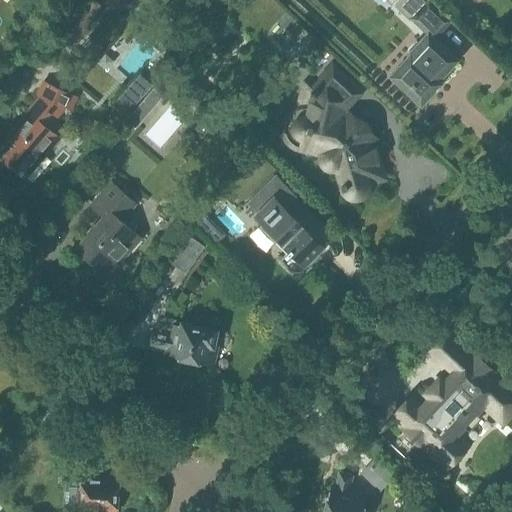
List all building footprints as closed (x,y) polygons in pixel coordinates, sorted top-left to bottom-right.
[(87,0),(84,5),(74,0),(73,0),(61,23),(85,36),(101,7),(89,0),(87,0)] [(267,0),(261,0),(253,9),(265,20),(315,67),(326,55),(267,0)] [(409,55),(390,76),(422,105),(442,83),(440,80),(458,60),(435,39),(452,21),(432,3),(428,0),(427,0),(426,2),(423,0),(408,0),(432,22),(424,31),(427,33),(418,43),(416,41),(408,50),(410,52),(408,54),(409,55)] [(360,91),(336,68),(314,91),(304,81),(302,83),(313,93),(313,94),(311,93),(310,98),(312,99),(308,117),(306,117),(303,117),(301,118),(299,118),(298,120),(296,121),(295,123),(294,125),(294,128),(294,129),(295,131),(296,133),(297,135),(298,136),(299,137),(300,138),(302,138),(300,147),(322,152),(321,155),(321,156),(321,159),(322,162),(322,163),(323,165),(325,166),(326,167),(328,168),(332,169),(334,169),(336,169),(338,168),(343,183),(342,184),(343,189),(344,188),(345,191),(347,193),(350,196),(352,196),(354,197),(356,197),(358,197),(360,197),(362,196),(363,195),(366,193),(367,191),(368,189),(368,187),(368,185),(368,183),(368,182),(383,177),(372,141),(374,139),(347,115),(345,117),(341,115),(344,108),(360,91)] [(4,139),(7,142),(0,149),(0,156),(25,179),(47,154),(60,137),(50,128),(66,109),(71,112),(78,97),(44,81),(37,96),(38,98),(23,115),(23,116),(4,139)] [(282,206),(291,197),(274,179),(250,202),(258,210),(256,212),(260,215),(259,216),(265,222),(260,226),(275,242),(280,237),(291,248),(285,253),(286,254),(280,261),(290,270),(291,271),(292,272),(294,273),(296,273),(297,273),(299,273),(301,273),(302,272),(304,271),(320,255),(315,251),(321,246),(282,206)] [(91,205),(104,217),(76,249),(107,276),(141,237),(123,221),(138,204),(112,181),(91,205)] [(184,233),(166,260),(186,274),(205,247),(184,233)] [(164,353),(178,356),(214,364),(218,347),(215,346),(218,329),(180,321),(179,325),(175,324),(176,320),(164,317),(158,321),(155,331),(153,331),(150,345),(165,348),(164,353)] [(446,472),(472,445),(461,434),(484,409),(503,428),(511,418),(511,388),(450,328),(425,354),(446,375),(443,378),(439,373),(421,392),(426,397),(424,399),(415,391),(389,417),(446,472)] [(391,481),(372,464),(361,476),(380,493),(391,481)] [(329,498),(325,511),(367,511),(364,509),(365,507),(363,506),(366,492),(350,488),(354,476),(339,472),(336,486),(331,485),(329,498)] [(65,485),(62,511),(104,511),(105,506),(117,506),(119,486),(118,486),(119,479),(79,475),(79,479),(78,480),(77,486),(65,485)]
